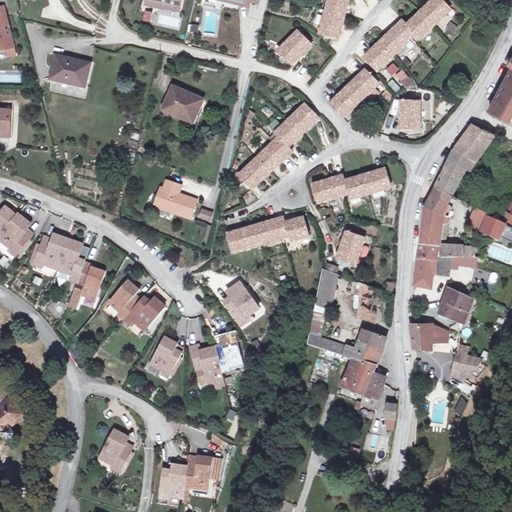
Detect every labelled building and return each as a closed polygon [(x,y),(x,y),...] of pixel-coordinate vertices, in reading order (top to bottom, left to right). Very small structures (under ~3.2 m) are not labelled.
[(179,12),(182,0),(147,0),(147,2),(161,5),(163,8),(179,12)] [(338,40),(348,0),(329,0),(321,29),(327,30),(325,37),(338,40)] [(408,36),(418,27),(426,34),(447,14),(443,10),(448,6),(442,0),(434,0),(408,25),(404,20),(364,58),(374,68),(379,64),(382,68),(412,40),(408,36)] [(447,14),(452,10),(448,6),(443,10),(447,14)] [(16,53),(4,7),(0,8),(0,50),(5,49),(6,56),(16,53)] [(153,13),(147,12),(145,20),(151,22),(153,13)] [(454,33),(458,28),(452,23),(448,28),(454,33)] [(408,36),(412,40),(417,35),(420,39),(426,34),(418,27),(408,36)] [(312,44),(299,31),(278,52),(292,65),(312,44)] [(85,87),(91,64),(56,56),(51,79),(85,87)] [(412,64),(407,58),(403,61),(408,67),(412,64)] [(392,77),(400,69),(392,62),(385,70),(392,77)] [(377,72),(382,68),(379,64),(374,68),(377,72)] [(511,110),(511,64),(510,67),(511,68),(511,72),(509,77),(500,95),(490,113),(504,120),(510,109),(511,110)] [(375,88),(380,83),(366,69),(330,104),(340,114),(345,109),(349,113),(366,96),(375,88)] [(397,78),(402,83),(407,88),(417,86),(412,78),(406,70),(397,78)] [(500,95),(509,77),(506,76),(497,93),(500,95)] [(401,89),(392,79),(387,83),(396,93),(401,89)] [(197,115),(203,100),(174,87),(164,110),(188,121),(192,113),(197,115)] [(372,102),(380,94),(375,88),(366,96),(372,102)] [(434,93),(424,89),(407,90),(407,96),(424,96),(424,100),(434,100),(434,93)] [(385,90),(381,96),(389,101),(393,95),(385,90)] [(414,130),(414,123),(420,123),(420,101),(401,100),(401,130),(414,130)] [(305,112),(310,108),(306,104),(301,108),(305,112)] [(252,190),(283,161),(281,158),(285,154),(288,156),(293,151),(289,147),(320,118),(310,108),(305,112),(301,108),(275,134),(278,138),(273,143),(239,176),(252,190)] [(344,118),(349,113),(345,109),(340,114),(344,118)] [(0,132),(10,133),(11,111),(0,110),(0,132)] [(193,123),(197,115),(192,113),(188,121),(193,123)] [(435,189),(452,197),(453,197),(473,160),(477,162),(495,137),(473,126),(453,152),(435,189)] [(273,143),(278,138),(275,134),(270,139),(273,143)] [(150,166),(153,160),(146,158),(144,164),(150,166)] [(387,189),(385,183),(390,181),(387,169),(346,181),(350,194),(352,200),(387,189)] [(350,194),(346,181),(344,176),(338,178),(343,196),(350,194)] [(343,196),(338,178),(331,180),(337,198),(343,196)] [(337,198),(331,180),(312,186),(318,204),(337,198)] [(191,219),(198,201),(182,195),(181,197),(178,196),(182,186),(167,181),(164,189),(162,188),(158,199),(161,200),(159,207),(191,219)] [(449,204),(452,197),(435,189),(431,196),(449,204)] [(458,199),(477,209),(490,215),(494,207),(462,191),(458,199)] [(443,215),(447,207),(449,204),(431,196),(426,206),(443,215)] [(440,246),(442,223),(447,223),(449,217),(443,215),(426,206),(423,230),(422,245),(440,247),(440,246)] [(0,238),(17,217),(5,207),(0,214),(0,238)] [(449,217),(452,209),(447,207),(443,215),(449,217)] [(489,217),(489,216),(490,215),(477,209),(474,218),(486,224),(489,217)] [(210,221),(213,213),(203,210),(200,218),(210,221)] [(16,257),(34,234),(27,229),(31,224),(19,215),(17,217),(0,238),(0,239),(11,249),(9,251),(16,257)] [(500,239),(506,225),(489,217),(486,224),(483,231),(500,239)] [(290,236),(286,223),(285,218),(278,220),(283,238),(290,236)] [(310,236),(305,218),(286,223),(290,236),(292,242),(310,236)] [(483,231),(486,224),(474,218),(471,225),(483,231)] [(283,238),(278,220),(272,222),(277,240),(283,238)] [(239,251),(277,240),(272,222),(227,235),(231,248),(238,246),(239,251)] [(501,238),(511,242),(511,228),(507,226),(501,238)] [(355,266),(365,237),(347,231),(338,260),(355,266)] [(58,269),(69,240),(54,234),(52,240),(45,237),(42,245),(35,264),(43,267),(44,264),(58,269)] [(11,249),(0,239),(0,249),(13,260),(16,257),(9,251),(11,249)] [(77,284),(85,261),(79,259),(83,245),(69,240),(58,269),(73,275),(70,282),(77,284)] [(35,264),(42,245),(37,244),(30,262),(35,264)] [(438,257),(440,247),(422,245),(420,259),(438,261),(438,257)] [(475,258),(476,248),(463,247),(445,246),(440,246),(440,247),(438,257),(452,257),(459,257),(464,257),(475,258)] [(0,260),(0,264),(6,267),(10,260),(2,256),(0,260)] [(451,269),(452,257),(438,257),(438,261),(420,259),(419,259),(415,286),(433,289),(434,275),(437,276),(437,275),(450,276),(451,269)] [(458,264),(459,257),(452,257),(451,269),(459,270),(460,264),(458,264)] [(475,268),(477,258),(475,258),(464,257),(459,257),(458,264),(460,264),(475,268)] [(96,302),(107,271),(93,266),(94,264),(85,261),(77,284),(70,302),(79,306),(82,296),(96,302)] [(57,273),(58,269),(44,264),(43,267),(41,271),(53,276),(54,272),(57,273)] [(337,274),(339,268),(327,264),(325,270),(337,274)] [(331,311),(338,275),(337,274),(325,270),(323,269),(316,301),(316,305),(331,311)] [(124,320),(142,299),(137,295),(141,290),(129,279),(111,300),(115,304),(112,307),(120,313),(117,316),(123,321),(124,320)] [(247,317),(259,308),(240,283),(228,292),(231,297),(225,302),(242,325),(249,320),(247,317)] [(373,312),(375,289),(362,284),(360,316),(372,321),(373,312)] [(465,323),(474,300),(449,288),(439,315),(449,319),(450,317),(465,323)] [(382,313),(384,292),(375,289),(373,312),(382,313)] [(145,332),(166,308),(154,297),(150,302),(144,297),(142,299),(124,320),(131,326),(134,323),(145,332)] [(322,339),(327,314),(315,311),(310,335),(322,339)] [(130,328),(139,337),(142,333),(133,324),(130,328)] [(430,326),(417,326),(412,325),(415,350),(432,351),(432,343),(448,342),(450,333),(434,326),(430,326)] [(384,348),(387,339),(364,331),(360,341),(384,348)] [(244,364),(236,334),(221,338),(223,343),(215,346),(216,348),(223,373),(231,371),(230,368),(244,364)] [(322,339),(310,335),(308,345),(344,357),(348,347),(322,339)] [(170,379),(183,353),(176,350),(179,344),(165,337),(150,364),(163,371),(161,374),(170,379)] [(261,346),(257,339),(251,343),(257,353),(263,350),(261,346)] [(377,367),(384,348),(360,341),(358,346),(353,344),(352,349),(348,347),(344,357),(354,360),(377,367)] [(183,353),(186,348),(179,344),(176,350),(183,353)] [(223,373),(216,348),(200,352),(199,346),(191,348),(201,384),(209,382),(209,384),(214,383),(215,388),(226,385),(223,373)] [(467,356),(469,349),(459,347),(458,354),(467,356)] [(466,380),(484,360),(458,354),(452,375),(466,380)] [(365,394),(373,373),(376,367),(377,367),(354,360),(343,386),(365,394)] [(379,400),(386,377),(373,373),(365,394),(379,400)] [(14,430),(12,427),(27,414),(0,382),(0,437),(4,435),(5,436),(6,438),(9,439),(11,438),(12,438),(13,437),(14,436),(14,434),(15,432),(14,430)] [(472,398),(475,386),(463,383),(460,395),(472,398)] [(362,403),(376,408),(379,400),(365,394),(362,403)] [(459,414),(466,402),(462,397),(454,412),(459,414)] [(463,416),(468,404),(466,402),(459,414),(463,416)] [(396,419),(398,406),(388,404),(386,418),(396,419)] [(229,434),(236,437),(242,416),(230,412),(228,420),(233,421),(229,434)] [(120,472),(133,447),(126,443),(129,438),(115,430),(100,458),(114,465),(112,468),(120,472)] [(220,480),(223,459),(213,458),(213,457),(198,455),(198,456),(190,455),(188,467),(185,488),(193,489),(194,486),(203,487),(204,483),(209,484),(210,479),(220,480)] [(112,468),(114,465),(100,458),(98,463),(111,470),(112,468)] [(185,488),(188,467),(173,465),(172,471),(164,470),(160,498),(169,499),(169,496),(184,498),(185,488)]
